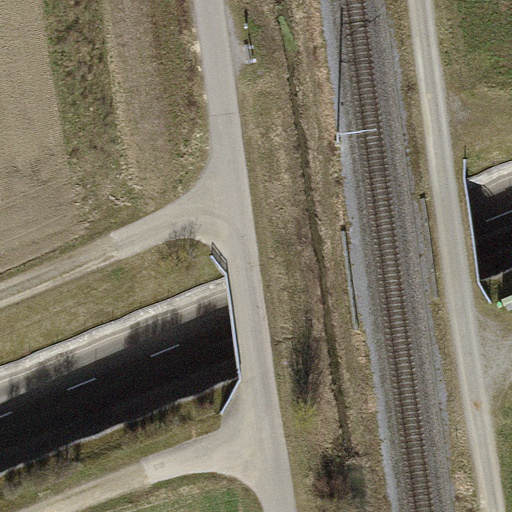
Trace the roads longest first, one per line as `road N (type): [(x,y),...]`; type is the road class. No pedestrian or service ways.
road 1 (tertiary): [(511,216),(0,416)]
road 2 (track): [(423,0),(499,511)]
road 3 (track): [(0,293),(237,204)]
road 4 (track): [(60,511),(269,429)]
